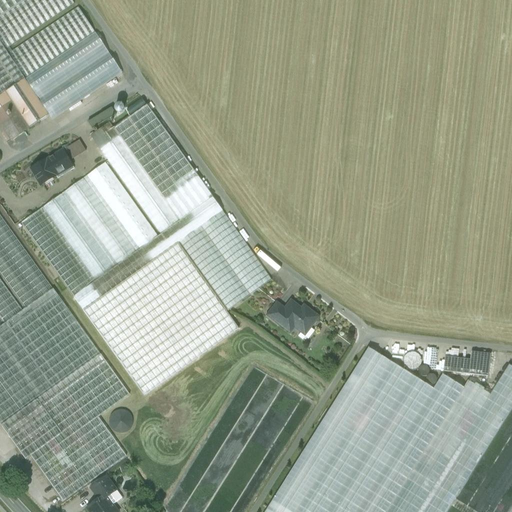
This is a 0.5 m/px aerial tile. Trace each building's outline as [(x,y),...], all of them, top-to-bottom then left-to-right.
[(0,0),(0,17),(25,0),(0,0)] [(78,7),(11,50),(9,46),(75,5),(71,0),(25,0),(0,17),(0,43),(24,80),(25,80),(95,33),(78,7)] [(95,33),(25,80),(49,116),(48,116),(52,121),(122,74),(95,33)] [(0,96),(16,86),(0,61),(0,96)] [(49,116),(25,80),(24,80),(16,86),(0,96),(0,108),(10,102),(29,129),(40,122),(39,122),(48,116),(49,116)] [(29,129),(10,102),(0,108),(0,125),(11,142),(24,133),(24,132),(29,129)] [(148,106),(114,130),(179,223),(213,199),(148,106)] [(111,109),(88,123),(92,130),(116,116),(111,109)] [(114,130),(109,124),(90,137),(160,236),(179,223),(114,130)] [(79,141),(67,149),(74,159),(86,151),(79,141)] [(67,149),(47,162),(54,172),(70,162),(74,159),(67,149)] [(47,161),(32,171),(42,187),(57,178),(58,178),(47,162),(47,161)] [(70,162),(54,172),(58,178),(57,178),(59,180),(75,169),(70,162)] [(158,237),(107,164),(87,177),(139,251),(158,237)] [(135,254),(83,180),(65,193),(117,266),(135,254)] [(113,269),(61,196),(42,209),(94,283),(113,269)] [(178,244),(223,212),(213,199),(179,223),(160,236),(158,237),(139,251),(135,254),(117,266),(113,269),(94,283),(92,284),(73,298),(82,311),(178,244)] [(92,284),(40,210),(21,224),(73,298),(92,284)] [(223,212),(178,244),(227,313),(271,281),(223,212)] [(53,289),(0,215),(0,273),(25,309),(53,289)] [(178,244),(82,311),(142,396),(237,330),(226,313),(227,313),(178,244)] [(23,311),(0,279),(0,319),(4,325),(23,311)] [(0,424),(1,426),(100,355),(53,289),(25,309),(23,311),(4,325),(1,326),(0,327),(0,424)] [(307,313),(291,301),(285,309),(277,319),(278,320),(287,327),(289,324),(301,333),(299,336),(306,340),(313,330),(310,328),(319,317),(310,310),(307,313)] [(278,303),(268,316),(276,322),(278,320),(277,319),(285,309),(278,303)] [(368,349),(265,511),(295,511),(390,362),(368,349)] [(490,355),(471,352),(470,360),(468,375),(488,377),(490,355)] [(100,355),(1,426),(26,461),(31,457),(63,502),(126,457),(98,418),(129,395),(100,355)] [(470,360),(445,357),(443,372),(468,375),(470,360)] [(295,511),(386,511),(464,389),(442,375),(433,390),(390,362),(295,511)] [(114,411),(115,432),(130,431),(130,411),(114,411)] [(106,477),(90,489),(98,500),(105,495),(107,498),(116,491),(106,477)] [(98,500),(86,509),(88,511),(113,511),(110,507),(122,499),(116,491),(107,498),(105,495),(98,500)]
